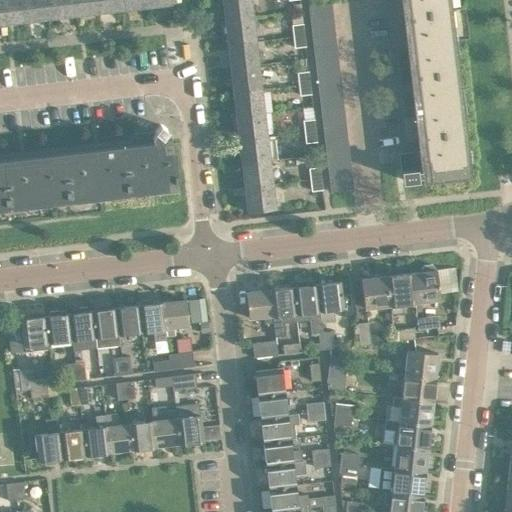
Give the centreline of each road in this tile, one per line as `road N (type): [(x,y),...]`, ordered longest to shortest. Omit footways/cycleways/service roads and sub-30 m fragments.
road 1 (residential): [(212,261),(185,77),(0,99)]
road 2 (residential): [(451,511),(486,226)]
road 3 (residential): [(212,261),(486,226)]
road 4 (residential): [(237,511),(212,261)]
road 5 (residential): [(0,286),(212,261)]
